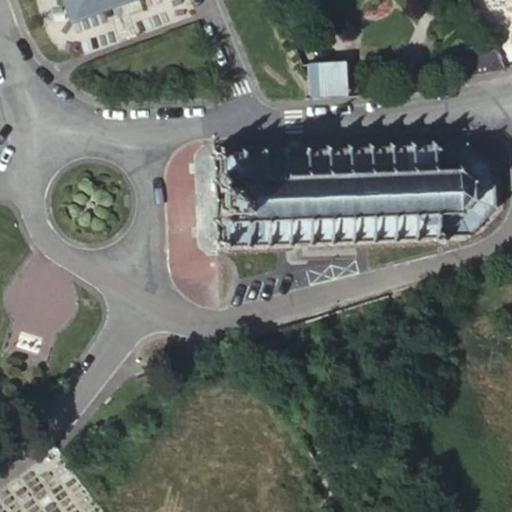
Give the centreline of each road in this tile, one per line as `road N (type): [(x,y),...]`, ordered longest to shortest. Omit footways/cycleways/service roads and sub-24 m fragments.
road 1 (unclassified): [(146,303),(167,319),(207,328),(501,245),(511,233)]
road 2 (unclassified): [(511,97),(432,113),(249,121)]
road 3 (unclassified): [(49,441),(146,303)]
road 4 (unclassified): [(86,257),(122,247),(143,217),(141,180),(100,148)]
road 5 (unclassified): [(249,121),(100,148)]
road 6 (residential): [(0,22),(50,163)]
road 7 (residential): [(249,121),(202,0)]
